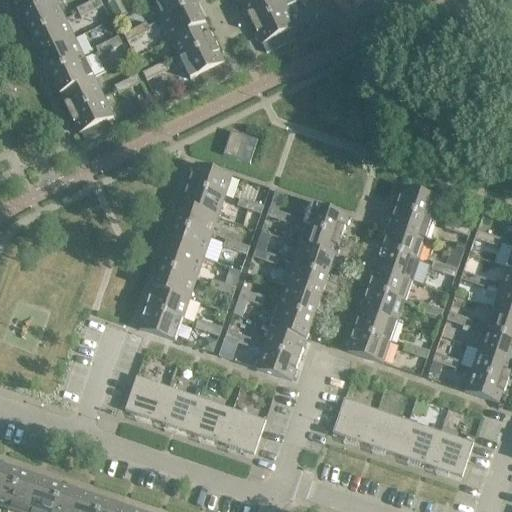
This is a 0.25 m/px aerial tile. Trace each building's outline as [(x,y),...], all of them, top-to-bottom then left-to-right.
[(56,1),(54,0),(12,0),(21,18),(56,1)] [(103,7),(99,0),(97,0),(88,5),(92,13),(103,7)] [(195,5),(192,0),(156,0),(151,2),(161,22),(195,5)] [(286,9),(282,0),(254,0),(242,6),(252,25),(286,9)] [(65,21),(56,1),(21,18),(31,38),(65,21)] [(92,13),(88,5),(76,10),(80,18),(92,13)] [(205,24),(195,5),(161,22),(170,41),(205,24)] [(296,29),(286,9),(252,25),(262,46),(296,29)] [(75,40),(65,21),(31,38),(40,57),(75,40)] [(146,24),(135,30),(139,38),(150,32),(146,24)] [(214,44),(205,24),(170,41),(180,61),(214,44)] [(139,38),(135,30),(123,35),(127,43),(139,38)] [(122,46),(118,38),(107,44),(111,51),(122,46)] [(84,59),(75,40),(40,57),(50,76),(84,59)] [(111,51),(107,44),(95,49),(99,57),(111,51)] [(224,64),(214,44),(180,61),(190,81),(199,76),(224,64)] [(94,79),(84,59),(50,76),(59,96),(94,79)] [(165,63),(154,69),(158,76),(169,71),(165,63)] [(224,64),(199,76),(204,85),(229,73),(224,64)] [(158,76),(154,69),(142,74),(146,82),(158,76)] [(141,85),(137,77),(126,82),(130,90),(141,85)] [(103,98),(94,79),(59,96),(69,115),(103,98)] [(130,90),(126,82),(114,88),(118,96),(130,90)] [(113,118),(103,98),(69,115),(79,135),(80,135),(106,122),(113,118)] [(106,122),(80,135),(84,143),(110,131),(106,122)] [(223,157),(236,161),(244,137),(231,133),(223,157)] [(257,142),(244,137),(236,161),(249,166),(251,161),(257,142)] [(232,178),(195,165),(188,187),(224,199),(232,178)] [(224,199),(188,187),(181,207),(217,220),(224,199)] [(439,200),(403,188),(396,209),(432,221),(439,200)] [(237,208),(249,212),(251,204),(239,200),(237,208)] [(263,208),(251,204),(249,212),(260,216),(263,208)] [(349,218),(313,206),(305,227),(341,239),(349,218)] [(217,220),(181,207),(174,228),(210,240),(217,220)] [(432,221),(396,209),(389,230),(425,242),(432,221)] [(281,214),(269,210),(266,218),(278,222),(281,214)] [(293,218),(281,214),(278,222),(290,226),(293,218)] [(444,230),(456,234),(459,226),(447,222),(444,230)] [(471,230),(459,226),(456,234),(468,238),(471,230)] [(341,239),(305,227),(298,247),(334,260),(341,239)] [(210,240),(174,228),(167,248),(203,260),(210,240)] [(425,242),(389,230),(382,250),(418,262),(425,242)] [(489,236),(477,232),(474,241),(486,245),(489,236)] [(501,240),(489,236),(486,245),(498,249),(501,240)] [(223,249),(235,253),(237,245),(225,240),(223,249)] [(249,249),(237,245),(235,253),(246,257),(249,249)] [(334,260),(298,247),(291,268),(327,280),(334,260)] [(203,260),(167,248),(160,268),(196,281),(203,260)] [(418,262),(382,250),(375,270),(411,283),(418,262)] [(267,255),(255,251),(252,259),(264,263),(267,255)] [(279,259),(267,255),(264,263),(276,267),(279,259)] [(468,257),(465,268),(481,273),(485,262),(468,257)] [(431,271),(442,275),(445,267),(433,263),(431,271)] [(457,271),(445,267),(442,275),(454,279),(457,271)] [(196,281),(160,268),(153,289),(189,301),(196,281)] [(327,280),(291,268),(284,288),(320,300),(327,280)] [(411,283),(375,270),(368,291),(404,303),(411,283)] [(511,271),(506,270),(499,290),(511,294),(511,271)] [(475,277),(463,273),(460,281),(472,285),(475,277)] [(487,281),(475,277),(472,285),(484,290),(487,281)] [(209,290),(221,294),(223,285),(212,281),(209,290)] [(235,290),(223,285),(221,294),(233,298),(235,290)] [(320,300),(284,288),(277,308),(313,321),(320,300)] [(189,301),(153,289),(146,309),(182,322),(189,301)] [(511,294),(499,290),(492,311),(511,317),(511,294)] [(253,296),(241,291),(238,300),(250,304),(253,296)] [(404,303),(368,291),(361,311),(397,324),(404,303)] [(265,300),(253,296),(250,304),(262,308),(265,300)] [(417,312),(429,316),(431,308),(419,304),(417,312)] [(313,321),(277,308),(270,329),(307,341),(313,321)] [(443,312),(431,308),(429,316),(440,320),(443,312)] [(182,322),(146,309),(139,331),(175,343),(182,322)] [(397,324),(361,311),(354,332),(390,344),(397,324)] [(511,317),(492,311),(485,331),(511,340),(511,317)] [(461,318),(449,314),(446,322),(458,326),(461,318)] [(473,322),(461,318),(458,326),(470,330),(473,322)] [(195,331),(207,335),(210,326),(198,322),(195,331)] [(221,330),(210,326),(207,335),(219,339),(221,330)] [(307,341),(270,329),(263,349),(299,362),(307,341)] [(511,340),(485,331),(478,351),(511,362),(511,340)] [(239,336),(227,332),(224,341),(236,345),(239,336)] [(390,344),(354,332),(347,353),(383,365),(390,344)] [(251,340),(239,336),(236,345),(248,349),(251,340)] [(205,340),(201,351),(213,355),(217,344),(205,340)] [(403,353),(415,357),(417,349),(406,345),(403,353)] [(299,362),(263,349),(256,371),(292,383),(299,362)] [(429,353),(417,349),(415,357),(427,361),(429,353)] [(511,370),(511,362),(478,351),(471,372),(507,384),(511,370)] [(447,359),(435,355),(432,363),(444,367),(447,359)] [(459,363),(447,359),(444,367),(456,371),(459,363)] [(507,384),(471,372),(464,393),(500,405),(507,384)] [(169,389),(136,378),(125,412),(158,423),(169,389)] [(201,400),(169,389),(158,423),(189,434),(201,400)] [(233,411),(201,400),(189,434),(221,445),(233,411)] [(377,412),(344,401),(333,435),(365,446),(377,412)] [(265,422),(233,411),(221,445),(254,456),(265,422)] [(409,423),(377,412),(365,446),(397,457),(409,423)] [(440,434),(409,423),(397,457),(429,468),(440,434)] [(473,445),(440,434),(429,468),(462,479),(473,445)] [(21,474),(1,467),(0,468),(0,507),(9,510),(21,474)] [(30,511),(41,481),(21,474),(9,510),(14,511),(30,511)] [(53,511),(62,488),(41,481),(30,511),(53,511)] [(76,511),(82,495),(62,488),(53,511),(76,511)] [(99,511),(103,502),(82,495),(76,511),(99,511)] [(122,511),(123,509),(103,502),(99,511),(122,511)]
